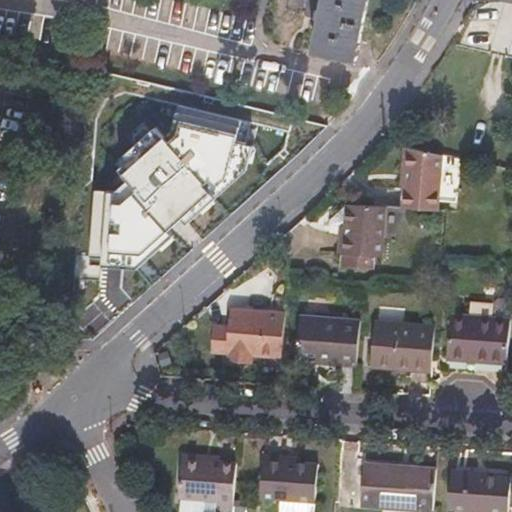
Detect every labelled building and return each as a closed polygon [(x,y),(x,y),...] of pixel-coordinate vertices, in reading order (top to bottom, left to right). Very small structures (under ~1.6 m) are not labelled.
[(321,0),(311,54),(354,64),(366,0),(321,0)] [(236,107),(173,92),(154,172),(211,186),(226,125),(232,121),(236,107)] [(441,156),(405,148),(403,177),(406,178),(403,211),(436,213),(441,156)] [(171,198),(130,188),(127,203),(168,213),(171,198)] [(161,243),(168,213),(127,203),(114,257),(137,262),(144,238),(161,243)] [(346,231),(347,208),(330,225),(330,230),(340,230),(346,231)] [(382,262),(385,210),(347,208),(346,231),(346,243),(340,242),(339,259),(345,259),(344,273),(373,274),(374,261),(382,262)] [(144,238),(137,262),(142,264),(148,244),(159,247),(161,243),(144,238)] [(105,345),(107,299),(76,297),(74,344),(105,345)] [(280,359),(283,315),(229,312),(228,327),(227,356),(229,357),(228,365),(248,366),(250,358),(280,359)] [(507,366),(511,321),(451,318),(448,362),(507,366)] [(355,369),(358,324),(297,319),(293,363),(355,369)] [(368,371),(429,376),(432,329),(372,325),(368,371)] [(227,356),(228,327),(214,327),(212,355),(227,356)] [(233,511),(237,465),(219,465),(203,464),(204,458),(183,457),(179,498),(216,501),(215,511),(233,511)] [(316,471),(298,470),(287,469),(287,465),(263,463),(260,504),(315,508),(316,471)] [(361,509),(411,511),(433,511),(437,470),(364,465),(361,509)] [(508,511),(510,477),(489,477),(476,477),(475,472),(451,471),(449,508),(506,511),(508,511)]
